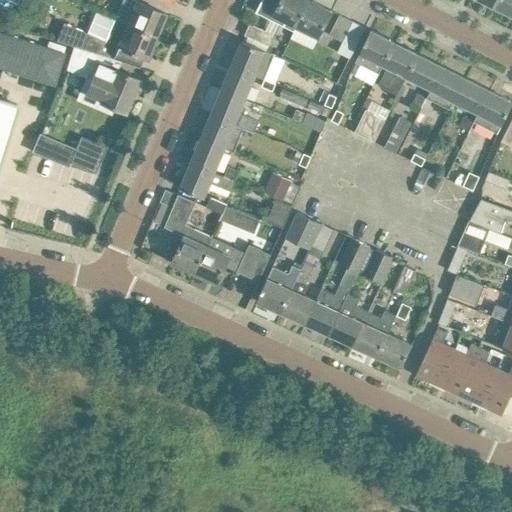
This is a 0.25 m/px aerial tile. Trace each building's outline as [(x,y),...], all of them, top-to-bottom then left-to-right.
[(156,36),(165,13),(147,5),(134,0),(121,0),(114,18),(156,36)] [(296,26),(309,0),(262,0),(256,12),(274,21),(284,26),(294,31),(296,26)] [(323,28),(332,10),(312,0),(309,0),(296,26),(318,37),(323,28)] [(511,14),(511,0),(499,0),(496,7),(511,14)] [(37,1),(31,15),(42,20),(48,6),(37,1)] [(146,59),(156,36),(114,18),(96,10),(86,33),(63,23),(56,41),(95,53),(112,58),(120,61),(139,67),(143,57),(146,59)] [(350,57),(366,27),(340,14),(330,34),(343,40),(337,51),(350,57)] [(0,66),(54,84),(66,46),(48,41),(46,47),(23,40),(27,25),(6,19),(2,33),(0,32),(0,66)] [(273,33),(268,31),(250,23),(245,34),(269,44),(273,33)] [(383,64),(394,41),(372,30),(356,61),(378,73),(383,64)] [(275,54),(266,50),(261,48),(243,40),(233,64),(256,74),(265,78),(275,54)] [(407,77),(419,54),(394,41),(383,64),(387,67),(378,85),(398,95),(407,77)] [(129,100),(138,78),(114,68),(117,61),(120,62),(120,61),(112,58),(95,53),(90,66),(91,67),(93,61),(97,62),(85,91),(101,98),(100,101),(124,112),(125,108),(128,109),(132,101),(129,100)] [(431,89),(443,66),(419,54),(407,77),(431,89)] [(245,99),(256,74),(233,64),(222,89),(245,99)] [(455,101),(466,78),(443,66),(431,89),(427,97),(450,109),(455,101)] [(265,78),(262,85),(273,90),(276,83),(265,78)] [(478,113),(490,90),(466,78),(455,101),(478,113)] [(283,88),(279,97),(321,115),(324,106),(283,88)] [(240,112),(245,99),(222,89),(212,113),(244,127),(254,131),(259,120),(240,112)] [(498,133),(511,105),(511,100),(490,90),(478,113),(474,121),(498,133)] [(417,92),(413,102),(422,107),(427,97),(417,92)] [(329,93),(325,104),(332,107),(337,96),(329,93)] [(337,109),(332,120),(339,123),(344,113),(337,109)] [(375,141),(386,119),(366,109),(355,131),(375,141)] [(297,110),(293,119),(302,123),(306,115),(297,110)] [(302,123),(321,132),(326,121),(308,112),(306,115),(302,123)] [(234,151),(244,127),(212,113),(202,137),(225,147),(234,151)] [(396,152),(412,122),(401,116),(385,147),(396,152)] [(469,131),(474,122),(464,117),(460,126),(469,131)] [(511,119),(501,141),(511,146),(511,119)] [(95,172),(106,147),(106,146),(80,135),(76,147),(69,161),(95,172)] [(214,172),(225,147),(202,137),(192,162),(214,172)] [(65,142),(57,160),(68,165),(69,161),(76,147),(65,142)] [(304,152),(299,163),(307,167),(312,156),(304,152)] [(415,152),(411,160),(422,165),(426,158),(415,152)] [(225,176),(214,172),(192,162),(181,187),(204,197),(210,182),(230,190),(234,180),(225,176)] [(229,167),(225,176),(234,180),(238,171),(229,167)] [(470,171),(463,185),(473,190),(480,176),(470,171)] [(509,179),(489,171),(485,180),(506,188),(509,179)] [(273,175),(266,193),(277,198),(285,202),(293,183),(273,175)] [(211,235),(186,224),(196,202),(179,193),(165,226),(185,235),(173,262),(194,271),(211,235)] [(226,203),(211,196),(206,207),(222,213),(226,203)] [(283,227),(293,205),(285,202),(277,198),(267,220),(283,227)] [(511,209),(482,198),(470,220),(490,228),(501,233),(506,218),(511,220),(511,209)] [(298,211),(286,237),(311,248),(317,235),(322,223),(312,218),(298,211)] [(480,253),(486,239),(490,228),(470,220),(458,245),(480,253)] [(306,283),(316,260),(319,261),(334,229),(323,223),(319,232),(319,231),(317,235),(311,248),(308,255),(301,270),(282,312),(306,323),(316,300),(305,295),(309,285),(306,283)] [(490,228),(486,239),(508,248),(511,238),(501,233),(490,228)] [(259,280),(271,253),(250,243),(246,251),(211,235),(194,271),(218,282),(226,265),(259,280)] [(359,271),(371,245),(353,237),(341,262),(359,271)] [(395,257),(377,248),(365,274),(384,282),(395,257)] [(466,253),(457,249),(448,269),(457,274),(466,253)] [(404,295),(416,270),(405,265),(394,290),(404,295)] [(292,289),(301,270),(292,266),(283,284),(268,277),(257,300),(282,312),(292,289)] [(457,274),(450,293),(477,304),(485,284),(457,274)] [(340,310),(348,292),(350,289),(339,284),(334,294),(321,288),(316,300),(306,323),(330,334),(340,310)] [(354,345),(369,311),(356,305),(359,297),(348,292),(340,310),(330,334),(354,345)] [(511,321),(511,297),(508,308),(496,304),(492,314),(504,319),(504,318),(511,321)] [(448,326),(455,307),(446,304),(439,323),(448,326)] [(401,305),(397,314),(397,315),(405,319),(410,309),(401,305)] [(60,319),(63,308),(52,306),(50,316),(60,319)] [(378,355),(388,333),(397,315),(397,314),(386,309),(382,317),(369,311),(354,345),(378,355)] [(511,350),(511,321),(504,318),(504,319),(494,344),(511,350)] [(438,384),(455,348),(443,343),(448,331),(438,327),(416,374),(438,384)] [(402,367),(413,344),(388,333),(378,355),(402,367)] [(459,394),(481,347),(472,342),(467,353),(455,348),(438,384),(459,394)] [(481,404),(497,368),(486,362),(491,351),(481,347),(459,394),(481,404)] [(198,379),(202,369),(192,366),(189,376),(198,379)] [(503,414),(511,393),(511,366),(509,373),(497,368),(481,404),(503,414)]
